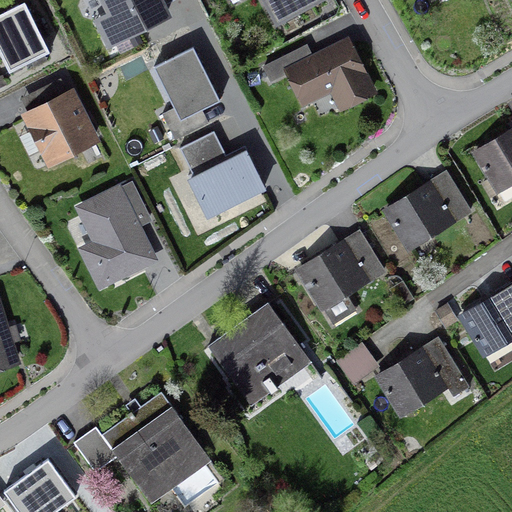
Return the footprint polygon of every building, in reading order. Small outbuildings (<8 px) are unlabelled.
[(164,14),(155,0),(103,0),(123,36),(164,14)] [(321,5),(318,0),(262,0),(278,28),(321,5)] [(45,57),(21,8),(0,17),(0,57),(8,74),(45,57)] [(369,89),(347,47),(289,77),(304,105),(338,87),(345,101),(369,89)] [(215,107),(191,58),(157,74),(181,124),(215,107)] [(93,151),(69,98),(23,119),(47,171),(93,151)] [(511,186),(511,139),(477,161),(498,195),(511,186)] [(262,190),(241,151),(188,179),(208,218),(262,190)] [(468,211),(448,179),(390,215),(410,247),(468,211)] [(154,262),(119,194),(74,216),(110,285),(154,262)] [(364,283),(344,252),(306,277),(325,307),(364,283)] [(404,281),(390,288),(399,306),(413,299),(404,281)] [(511,336),(511,293),(468,320),(487,352),(511,336)] [(291,345),(263,308),(209,347),(237,385),(291,345)] [(0,376),(19,370),(0,320),(0,376)] [(363,340),(337,356),(352,381),(378,365),(363,340)] [(456,380),(439,350),(384,382),(402,412),(456,380)] [(197,450),(158,398),(106,437),(145,489),(197,450)]
